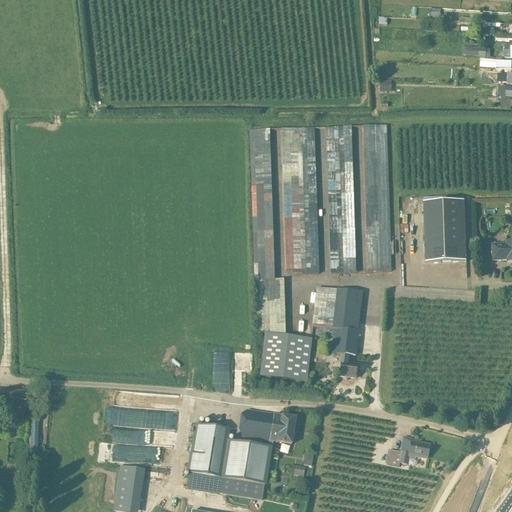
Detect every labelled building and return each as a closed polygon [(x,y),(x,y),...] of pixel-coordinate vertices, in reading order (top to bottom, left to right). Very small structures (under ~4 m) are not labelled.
[(497,44),(511,45),(511,37),(498,36),(497,44)] [(463,56),(480,56),(480,47),(463,47),(463,56)] [(392,81),(380,81),(380,92),(392,92),(392,81)] [(391,273),(386,127),(363,128),(367,274),(391,273)] [(356,274),(351,128),(325,129),(331,275),(356,274)] [(319,275),(314,129),(301,130),(281,130),(285,271),(292,271),(293,276),(319,275)] [(259,377),(306,383),(312,340),(285,337),(283,281),(274,281),(269,131),(249,131),(256,334),(264,334),(259,377)] [(466,203),(425,204),(427,264),(467,263),(466,203)] [(511,242),(507,243),(507,245),(493,245),(493,262),(508,261),(508,263),(511,263),(511,242)] [(356,379),(357,366),(347,365),(348,357),(355,358),(358,332),(357,332),(362,293),(336,290),(336,291),(316,289),(312,328),(331,330),(331,337),(333,337),(331,355),(341,356),(338,377),(356,379)] [(0,391),(0,405),(6,406),(5,420),(8,420),(8,429),(18,429),(18,420),(21,420),(22,401),(26,401),(26,393),(6,392),(0,391)] [(177,409),(177,395),(162,395),(161,408),(177,409)] [(216,418),(225,418),(225,409),(216,409),(216,418)] [(272,443),(291,446),(295,419),(248,411),(244,438),(269,442),(268,445),(266,445),(266,447),(271,448),(272,443)] [(30,422),(29,455),(38,455),(39,422),(30,422)] [(230,431),(195,425),(187,474),(266,486),(272,449),(229,441),(230,431)] [(408,458),(414,459),(414,457),(426,459),(429,446),(417,444),(417,442),(411,440),(408,454),(401,453),(399,464),(407,465),(408,458)] [(388,462),(387,465),(398,467),(398,464),(400,453),(390,451),(388,462)] [(304,465),(313,466),(314,453),(305,452),(304,465)] [(138,511),(144,471),(119,467),(113,511),(138,511)] [(294,475),(304,477),(305,468),(295,467),(294,475)]
